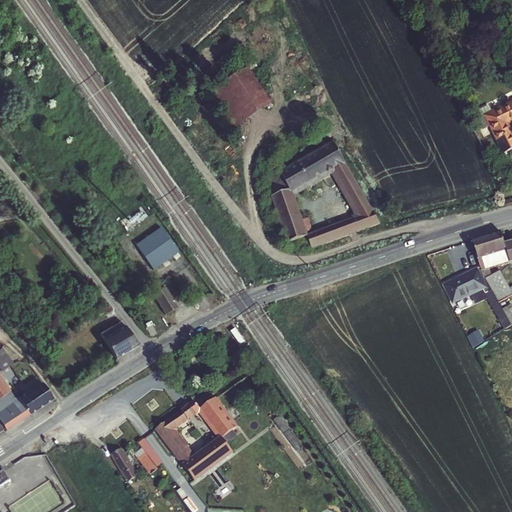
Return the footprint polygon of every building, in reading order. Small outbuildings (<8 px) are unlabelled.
[(252,67),(213,89),(234,127),(274,105),(252,67)] [(511,102),(491,112),(488,106),(474,113),(482,130),(489,127),(503,155),(511,150),(511,129),(510,125),(511,124),(511,102)] [(308,234),(315,249),(376,223),(341,141),(282,166),(292,189),(273,197),(292,241),(308,234)] [(273,194),(290,190),(286,174),(269,177),(273,194)] [(162,226),(137,243),(154,269),(180,251),(162,226)] [(471,242),(479,266),(483,291),(504,330),(511,326),(511,303),(503,309),(500,303),(511,295),(511,291),(502,271),(500,270),(492,275),(490,270),(493,270),(509,264),(510,265),(511,264),(511,239),(503,241),(500,232),(471,242)] [(453,306),(483,291),(479,266),(442,285),(453,306)] [(174,311),(185,304),(172,281),(160,288),(174,311)] [(121,321),(99,334),(115,361),(137,348),(121,321)] [(0,367),(1,370),(14,363),(5,346),(0,348),(0,367)] [(30,416),(17,398),(16,399),(0,376),(0,433),(3,431),(6,432),(30,416)] [(17,398),(30,416),(53,401),(42,384),(17,398)] [(196,400),(157,426),(194,482),(237,454),(228,441),(238,435),(234,428),(238,425),(219,396),(201,408),(196,400)] [(139,476),(122,448),(110,455),(127,484),(139,476)] [(145,454),(141,457),(149,472),(154,469),(145,454)] [(0,473),(0,487),(12,481),(6,471),(0,473)]
